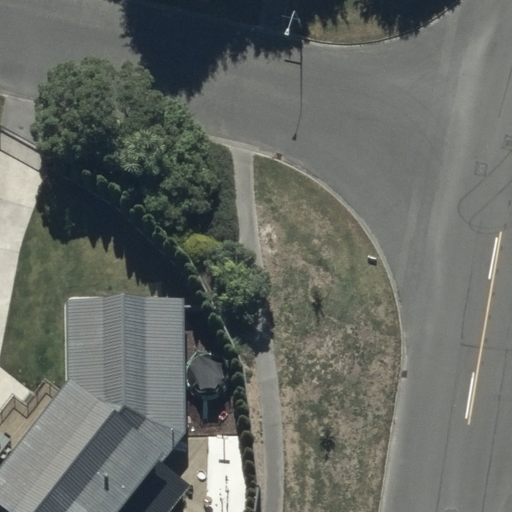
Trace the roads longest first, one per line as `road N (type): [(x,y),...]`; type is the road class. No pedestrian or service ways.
road 1 (residential): [(0,32),(511,142)]
road 2 (residential): [(457,511),(511,178)]
